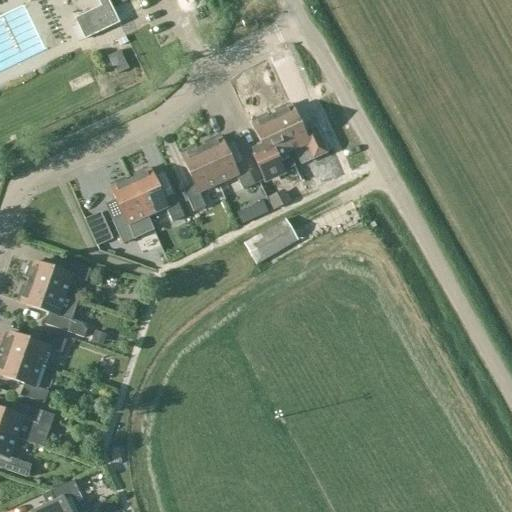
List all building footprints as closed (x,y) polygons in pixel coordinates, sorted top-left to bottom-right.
[(85,39),(119,23),(107,0),(98,0),(101,6),(75,18),(85,39)] [(128,70),(119,52),(106,58),(116,77),(128,70)] [(288,153),(295,150),(301,164),(325,154),(314,130),(303,135),(291,108),(290,108),(288,105),(274,112),(276,115),(271,117),(288,153)] [(253,129),(264,153),(253,158),(264,181),(294,168),(288,153),(271,117),(267,119),(265,115),(251,122),(254,128),(253,129)] [(203,144),(205,147),(201,149),(217,185),(236,177),(242,191),(254,186),(244,162),(233,167),(220,140),(219,141),(218,137),(203,144)] [(193,213),(205,208),(198,194),(217,185),(201,149),(196,151),(195,148),(181,154),(182,157),(181,158),(193,185),(182,190),(193,213)] [(165,209),(171,223),(183,218),(173,194),(162,199),(149,172),(148,172),(147,169),(133,176),(134,179),(130,181),(146,217),(165,209)] [(112,222),(122,245),(141,237),(139,231),(150,226),(146,217),(130,181),(126,183),(124,180),(110,186),(111,189),(110,190),(123,217),(112,222)] [(266,199),(273,211),(291,202),(284,190),(266,199)] [(284,221),(243,245),(256,267),(297,242),(284,221)] [(86,283),(90,270),(66,262),(62,273),(34,263),(33,265),(30,264),(25,278),(28,279),(27,284),(64,297),(71,278),(86,283)] [(20,304),(48,315),(44,325),(83,339),(86,330),(80,324),(71,321),(77,301),(64,297),(27,284),(25,288),(22,287),(17,302),(20,303),(20,304)] [(9,334),(9,336),(5,335),(0,349),(4,350),(2,355),(40,368),(47,371),(54,351),(61,354),(66,341),(41,333),(37,344),(9,334)] [(0,376),(23,385),(19,396),(44,405),(48,392),(33,387),(40,368),(2,355),(0,359),(0,376)] [(0,410),(0,433),(15,439),(42,449),(53,417),(17,404),(13,415),(0,410)] [(0,469),(26,478),(31,466),(8,458),(15,439),(0,433),(0,469)] [(55,503),(34,511),(86,511),(82,501),(77,504),(73,496),(78,494),(73,482),(50,492),(55,503)]
